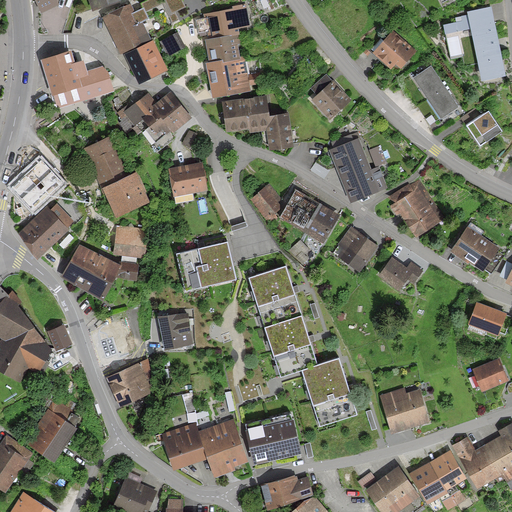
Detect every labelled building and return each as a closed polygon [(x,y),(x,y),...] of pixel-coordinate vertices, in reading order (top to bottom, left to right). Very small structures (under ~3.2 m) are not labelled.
[(34,0),(40,15),(59,7),(56,0),(34,0)] [(88,0),(93,14),(124,3),(122,0),(88,0)] [(131,5),(103,19),(121,56),(123,55),(125,57),(152,43),(143,24),(150,21),(149,19),(166,11),(173,24),(179,20),(175,14),(186,8),(182,0),(150,0),(141,5),(143,9),(135,13),(131,5)] [(206,18),(210,41),(240,36),(239,30),(250,28),(246,5),(233,7),(234,10),(204,15),(204,18),(206,18)] [(492,8),(467,14),(467,16),(471,30),(481,83),(506,78),(499,42),(492,8)] [(446,36),(471,30),(467,16),(456,18),(457,23),(444,26),(446,36)] [(417,52),(393,31),(373,55),(391,71),(395,66),(401,70),(408,63),(417,52)] [(178,33),(160,42),(168,57),(186,48),(178,33)] [(210,41),(205,42),(209,64),(240,58),(238,46),(242,45),(240,36),(210,41)] [(152,43),(125,57),(139,87),(168,72),(154,42),(152,43)] [(73,53),(42,62),(52,98),(55,97),(59,109),(114,92),(107,67),(86,73),(86,75),(82,76),(80,77),(76,66),(73,53)] [(206,65),(212,101),(251,94),(245,57),(240,58),(209,64),(206,65)] [(82,76),(86,75),(86,73),(83,64),(76,66),(80,77),(82,76)] [(413,79),(427,100),(445,88),(431,67),(416,78),(413,79)] [(262,82),(259,73),(251,76),(254,85),(262,82)] [(318,97),(334,82),(327,75),(311,90),(318,97)] [(344,93),(334,82),(318,97),(312,102),(331,122),(353,101),(344,93)] [(459,109),(445,88),(427,100),(441,121),(444,119),(459,109)] [(171,92),(157,104),(152,107),(155,111),(144,121),(157,137),(163,131),(167,136),(172,132),(174,134),(192,119),(171,92)] [(157,104),(149,93),(143,98),(132,107),(129,104),(117,114),(122,120),(126,116),(135,127),(144,121),(155,111),(152,107),(157,104)] [(267,97),(222,104),(227,134),(249,130),(250,134),(267,132),(270,152),(294,149),(289,116),(271,119),(267,97)] [(473,124),(467,128),(471,134),(481,148),(486,144),(487,144),(503,133),(489,113),(473,124)] [(197,134),(189,130),(182,145),(190,149),(197,134)] [(111,136),(84,148),(103,189),(129,176),(111,136)] [(359,140),(330,152),(351,206),(388,189),(379,167),(372,170),(359,140)] [(380,146),(369,151),(376,167),(387,163),(380,146)] [(41,156),(6,187),(34,218),(69,187),(41,156)] [(185,167),(168,170),(174,198),(208,192),(203,163),(185,167)] [(150,203),(136,173),(129,176),(103,189),(104,192),(116,219),(150,203)] [(446,219),(420,180),(410,186),(409,184),(388,198),(389,200),(388,200),(392,205),(391,206),(398,217),(400,215),(416,239),(446,219)] [(287,208),(269,184),(251,200),(272,225),(284,215),(287,208)] [(284,215),(281,220),(325,245),(340,218),(295,191),(287,208),(284,215)] [(32,223),(19,235),(37,262),(70,231),(67,229),(74,222),(58,205),(50,211),(48,209),(32,223)] [(149,230),(118,226),(114,255),(146,259),(149,230)] [(368,239),(352,227),(338,246),(343,250),(337,258),(359,274),(379,247),(368,239)] [(500,249),(467,228),(450,254),(464,262),(469,266),(470,264),(484,274),(500,249)] [(302,261),(313,252),(304,240),(293,249),(302,261)] [(121,265),(80,244),(61,277),(81,289),(103,301),(117,277),(137,281),(139,265),(121,261),(121,265)] [(199,251),(177,256),(185,293),(201,289),(201,290),(237,282),(228,245),(202,251),(199,252),(199,251)] [(404,267),(392,259),(378,278),(400,294),(408,283),(413,287),(424,272),(411,263),(407,269),(404,267)] [(286,269),(249,281),(265,330),(302,319),(293,291),(286,269)] [(9,291),(0,282),(0,334),(2,336),(0,340),(0,368),(20,379),(28,366),(38,372),(39,370),(44,372),(50,359),(46,355),(51,347),(35,320),(36,320),(19,300),(23,298),(13,288),(9,291)] [(488,308),(477,304),(468,326),(499,338),(500,333),(507,316),(507,315),(488,308)] [(189,314),(158,315),(165,350),(182,348),(195,347),(189,314)] [(511,318),(507,316),(500,333),(506,335),(511,318)] [(309,340),(302,319),(265,330),(281,380),(302,373),(318,368),(309,340)] [(64,322),(49,328),(57,347),(72,341),(67,330),(64,322)] [(111,341),(128,337),(125,322),(107,326),(111,341)] [(150,358),(140,363),(148,380),(158,375),(150,358)] [(500,359),(472,370),(482,393),(509,382),(502,365),(500,359)] [(314,408),(320,429),(357,417),(348,390),(339,361),(318,368),(302,373),(313,408),(314,408)] [(140,362),(106,377),(120,407),(154,392),(148,380),(140,363),(140,362)] [(406,388),(380,397),(393,436),(431,423),(420,390),(410,393),(407,394),(406,388)] [(54,398),(49,406),(75,423),(81,415),(54,398)] [(75,423),(49,406),(26,441),(55,459),(65,443),(77,424),(75,423)] [(294,415),(246,426),(254,461),(273,457),(302,450),(294,415)] [(234,417),(199,429),(208,455),(215,475),(230,469),(236,468),(234,463),(248,458),(234,417)] [(506,477),(507,479),(511,476),(511,420),(499,428),(501,433),(485,442),(506,477)] [(197,421),(162,433),(165,441),(174,467),(208,455),(199,429),(197,421)] [(33,451),(7,433),(0,442),(0,485),(6,490),(22,468),(27,472),(35,462),(29,458),(33,451)] [(499,482),(506,477),(485,442),(476,447),(468,434),(453,443),(478,486),(495,476),(499,482)] [(451,447),(431,460),(447,487),(467,474),(459,460),(451,447)] [(431,460),(430,459),(410,471),(415,479),(428,501),(449,489),(447,487),(431,460)] [(420,493),(398,463),(380,475),(377,478),(366,486),(384,511),(392,506),(395,511),(420,493)] [(366,486),(377,478),(371,470),(358,480),(363,488),(366,486)] [(133,480),(140,483),(143,477),(130,471),(127,477),(133,480)] [(297,472),(261,482),(268,507),(314,493),(308,474),(300,476),(298,477),(297,472)] [(127,477),(126,477),(111,508),(120,511),(141,511),(143,510),(146,511),(148,511),(158,491),(140,483),(133,480),(127,477)] [(59,511),(23,490),(9,511),(59,511)] [(305,497),(287,511),(330,511),(316,494),(305,497)] [(167,497),(167,509),(184,509),(184,497),(167,497)]
